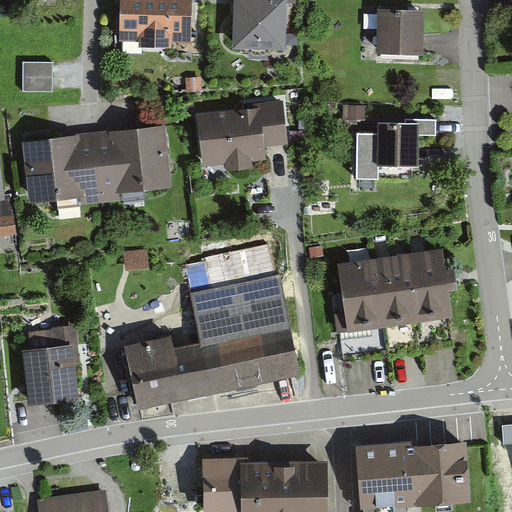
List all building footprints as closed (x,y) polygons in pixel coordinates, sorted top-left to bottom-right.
[(123,0),(122,39),(196,41),(197,0),(123,0)] [(240,47),(294,52),(298,0),(264,0),(264,3),(244,1),(240,47)] [(423,6),(379,7),(379,56),(424,55),(423,6)] [(59,64),(26,63),(25,95),(59,96),(59,64)] [(200,122),(208,164),(294,148),(286,106),(200,122)] [(365,107),(350,106),(350,118),(364,119),(365,107)] [(380,123),(379,133),(357,133),(357,180),(413,180),(413,166),(419,166),(419,135),(430,135),(430,119),(404,119),(404,123),(380,123)] [(169,124),(26,139),(32,196),(175,181),(169,124)] [(13,204),(0,205),(0,214),(14,213),(13,204)] [(0,241),(16,240),(13,219),(0,220),(0,241)] [(146,251),(129,253),(130,269),(148,267),(146,251)] [(338,316),(345,359),(456,342),(447,288),(456,286),(453,271),(444,273),(441,252),(342,267),(350,314),(338,316)] [(194,294),(201,335),(129,347),(138,403),(307,375),(291,278),(194,294)] [(26,329),(33,403),(83,399),(76,325),(26,329)] [(511,443),(511,424),(503,426),(505,444),(511,443)] [(358,437),(363,511),(405,511),(406,510),(486,504),(482,444),(428,447),(427,432),(358,437)] [(336,511),(337,463),(212,461),(211,511),(336,511)] [(111,511),(110,494),(46,500),(47,511),(111,511)]
